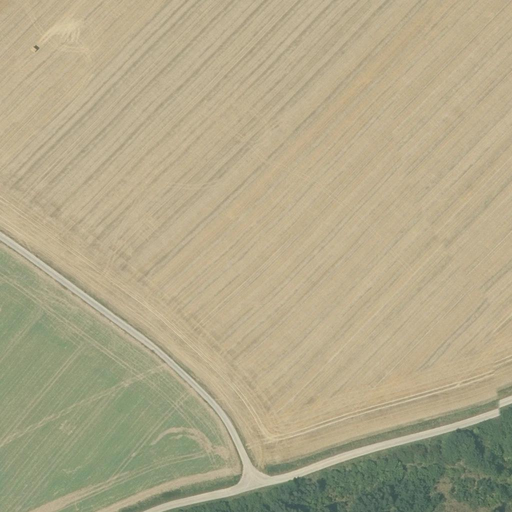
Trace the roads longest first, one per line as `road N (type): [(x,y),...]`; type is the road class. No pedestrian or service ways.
road 1 (track): [(0,308),(200,467),(231,511)]
road 2 (track): [(314,511),(511,439)]
